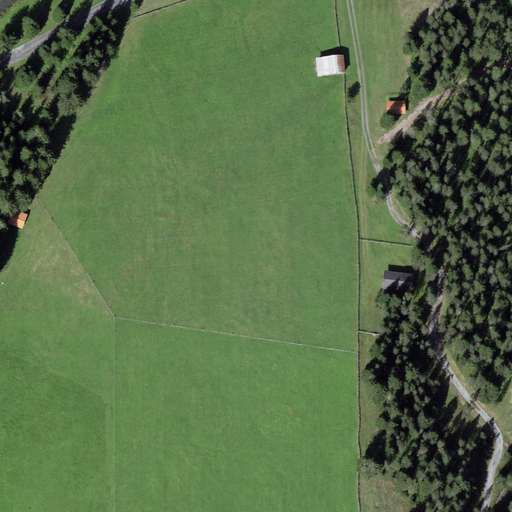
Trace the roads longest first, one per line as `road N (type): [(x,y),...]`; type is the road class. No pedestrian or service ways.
road 1 (track): [(345,0),(368,145),(429,274),(435,352),(499,435)]
road 2 (track): [(0,62),(121,0)]
